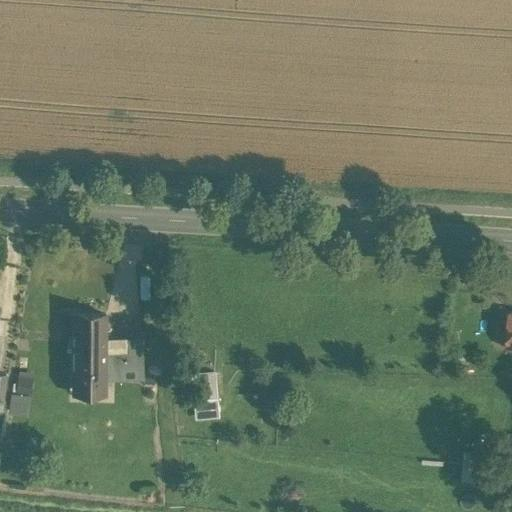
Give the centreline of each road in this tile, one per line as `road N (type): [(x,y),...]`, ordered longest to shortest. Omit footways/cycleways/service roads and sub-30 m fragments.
road 1 (secondary): [(511,243),(0,209)]
road 2 (track): [(148,219),(177,511)]
